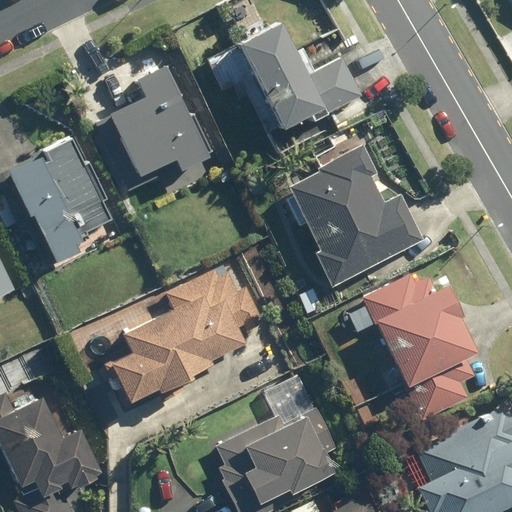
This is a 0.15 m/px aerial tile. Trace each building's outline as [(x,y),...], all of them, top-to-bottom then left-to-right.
[(295,51),(278,19),(238,39),(282,125),(307,112),(311,119),(359,94),(340,56),(312,70),(301,48),(295,51)] [(208,152),(165,61),(136,75),(144,93),(108,111),(108,113),(91,121),(123,189),(177,164),(178,167),(208,152)] [(85,160),(72,134),(31,153),(33,157),(0,171),(0,185),(21,231),(25,229),(42,266),(80,248),(76,241),(82,238),(81,234),(87,231),(85,229),(111,216),(102,197),(106,196),(89,158),(85,160)] [(330,284),(422,239),(399,193),(383,201),(370,175),(375,172),(361,143),(317,165),(318,168),(287,183),(319,247),(314,250),(330,284)] [(170,307),(122,331),(132,349),(103,363),(123,405),(155,389),(160,399),(182,389),(178,380),(194,373),(192,370),(212,360),(210,357),(244,340),(240,331),(260,321),(243,285),(234,290),(225,270),(215,275),(210,266),(162,289),(170,307)] [(0,290),(8,286),(0,268),(0,290)] [(420,419),(467,396),(460,380),(473,375),(464,356),(477,349),(460,314),(463,313),(448,282),(433,289),(427,276),(414,283),(409,273),(361,296),(373,323),(377,321),(406,379),(402,381),(420,419)] [(314,287),(299,294),(307,313),(322,306),(314,287)] [(12,408),(5,391),(0,393),(0,447),(17,482),(14,482),(20,495),(12,499),(17,511),(71,511),(60,489),(67,486),(73,483),(74,485),(92,477),(91,474),(97,471),(75,427),(58,435),(38,395),(12,408)] [(410,447),(424,477),(414,482),(427,511),(433,508),(435,511),(486,511),(509,501),(511,505),(511,434),(498,405),(410,447)] [(221,478),(237,511),(263,511),(325,483),(321,476),(334,470),(325,451),(332,448),(312,407),(281,423),(276,413),(214,444),(224,463),(219,466),(223,477),(221,478)] [(370,458),(364,445),(350,452),(356,464),(370,458)] [(371,511),(361,492),(321,511),(371,511)]
